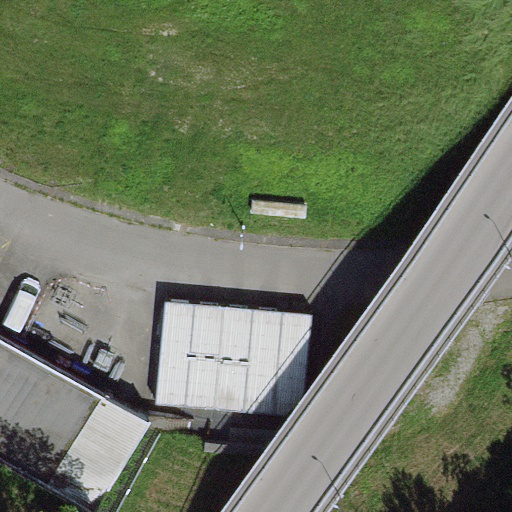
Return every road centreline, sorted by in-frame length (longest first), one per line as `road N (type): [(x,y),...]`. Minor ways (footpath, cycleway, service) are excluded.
road 1 (unclassified): [(0,204),(155,262),(412,281),(511,270)]
road 2 (unclassified): [(288,511),(511,194)]
